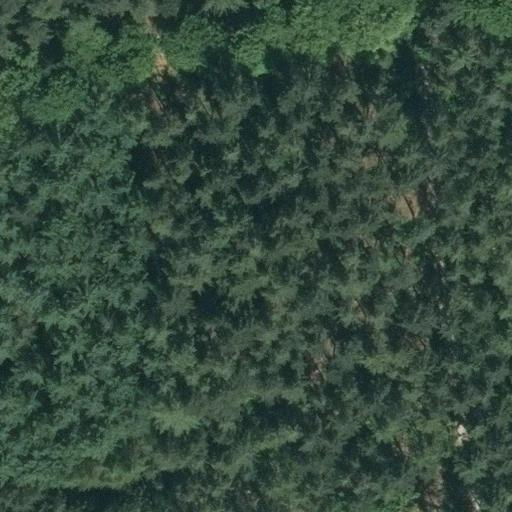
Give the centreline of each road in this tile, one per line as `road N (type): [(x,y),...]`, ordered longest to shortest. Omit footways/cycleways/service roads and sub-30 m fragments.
road 1 (track): [(405,6),(427,298),(463,475),(463,511)]
road 2 (track): [(0,70),(405,6)]
